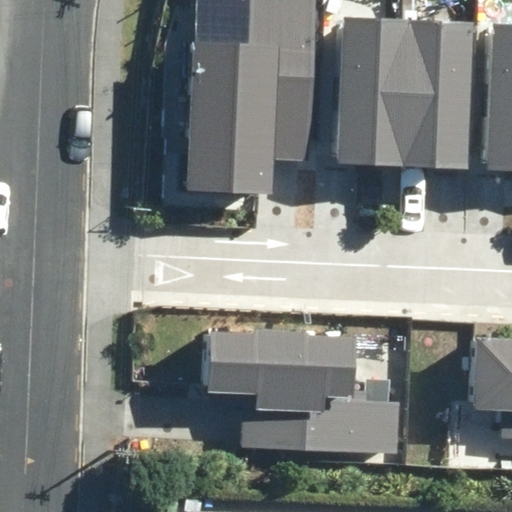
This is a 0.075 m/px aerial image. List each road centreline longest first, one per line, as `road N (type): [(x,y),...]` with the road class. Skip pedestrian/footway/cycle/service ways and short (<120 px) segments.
road 1 (residential): [(511,261),(34,243)]
road 2 (residential): [(27,511),(34,243)]
road 3 (residential): [(34,243),(42,0)]
